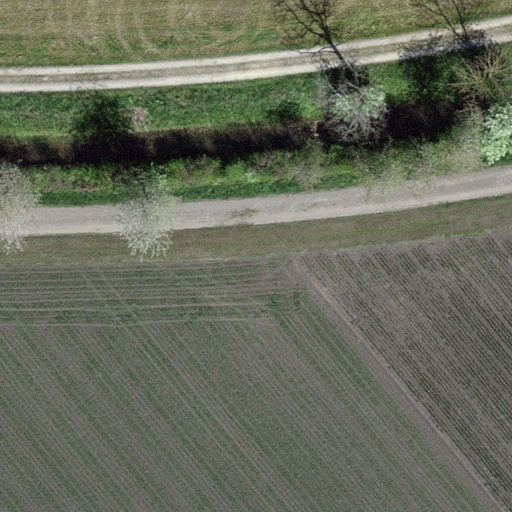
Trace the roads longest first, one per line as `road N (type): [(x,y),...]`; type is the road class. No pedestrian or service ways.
road 1 (track): [(0,211),(297,211),(511,168)]
road 2 (track): [(511,27),(370,57),(0,57)]
